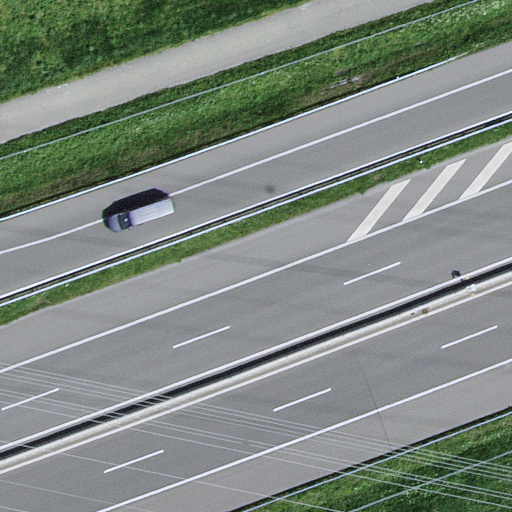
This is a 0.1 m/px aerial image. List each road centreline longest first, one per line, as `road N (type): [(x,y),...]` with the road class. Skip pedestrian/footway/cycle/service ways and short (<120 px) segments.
road 1 (motorway): [(511,214),(0,406)]
road 2 (motorway): [(0,511),(511,323)]
road 3 (motorway): [(511,85),(0,270)]
road 4 (unclassified): [(0,124),(377,0)]
